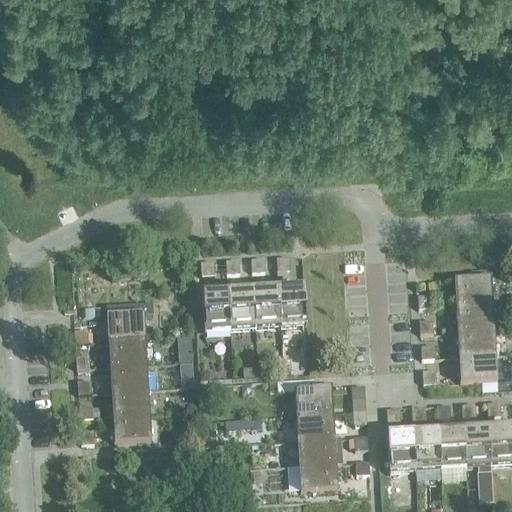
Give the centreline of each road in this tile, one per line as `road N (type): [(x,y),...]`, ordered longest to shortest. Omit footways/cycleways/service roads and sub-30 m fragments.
road 1 (residential): [(20,511),(6,307),(9,273),(21,258),(115,210),(339,196),(358,206),(374,230)]
road 2 (residential): [(374,230),(380,400)]
road 3 (residential): [(374,230),(511,222)]
